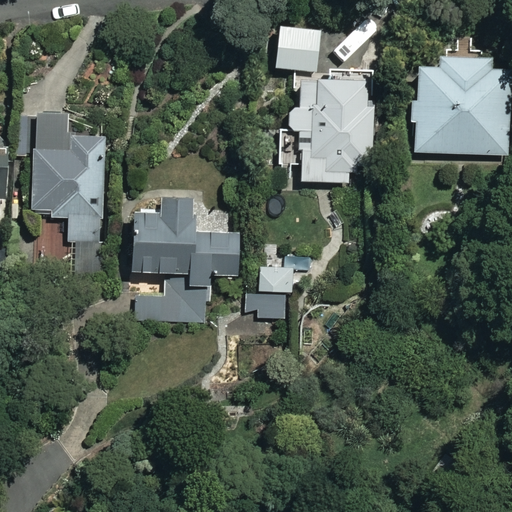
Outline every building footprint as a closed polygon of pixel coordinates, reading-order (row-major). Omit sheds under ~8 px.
[(320,27),(280,24),(277,65),(317,68),(320,27)] [(417,101),(410,100),(409,122),(417,122),(415,152),(507,156),(510,70),(490,69),(491,58),(439,56),(439,66),(419,65),(417,101)] [(299,93),(299,107),(292,113),(290,119),(293,128),(300,134),(298,181),(367,185),(373,73),(296,69),(295,93),(299,93)] [(69,116),(38,115),(33,214),(70,216),(69,241),(100,242),(106,127),(69,125),(69,116)] [(195,198),(162,197),(161,213),(135,212),(133,272),(166,273),(165,297),(137,296),(136,320),(148,320),(205,323),(207,270),(238,271),(240,234),(193,232),(195,198)] [(261,262),(260,294),(243,293),(242,313),(259,313),(259,318),(285,319),(286,290),(294,291),(295,264),(261,262)]
